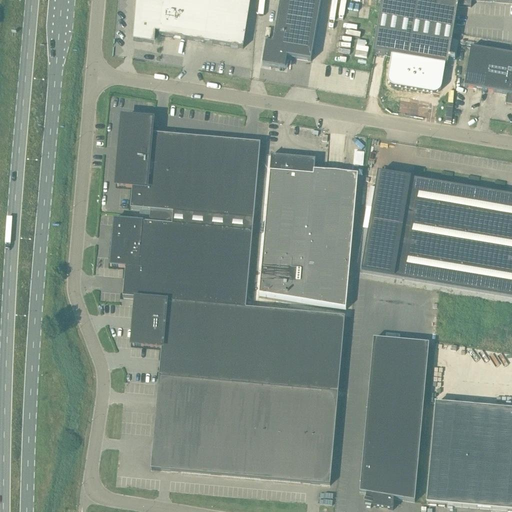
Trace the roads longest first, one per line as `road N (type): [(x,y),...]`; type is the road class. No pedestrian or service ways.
road 1 (primary): [(28,511),(32,345),(60,0)]
road 2 (primary): [(31,0),(6,352),(4,511)]
road 3 (unclassified): [(511,144),(92,75)]
road 4 (unclassified): [(92,492),(104,377),(72,294),(92,75)]
